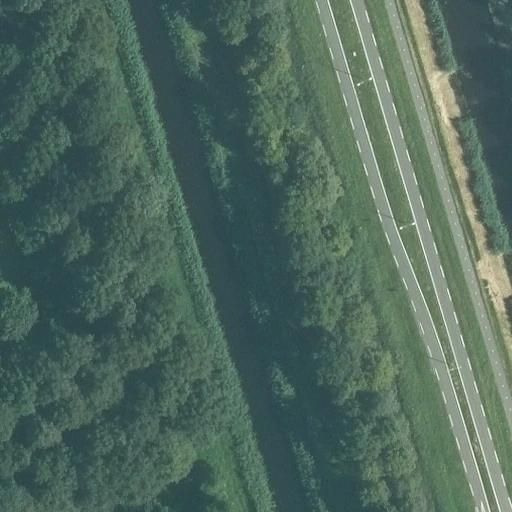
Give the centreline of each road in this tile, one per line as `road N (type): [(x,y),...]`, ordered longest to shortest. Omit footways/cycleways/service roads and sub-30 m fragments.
road 1 (secondary): [(321,0),(484,511)]
road 2 (secondary): [(509,511),(357,0)]
